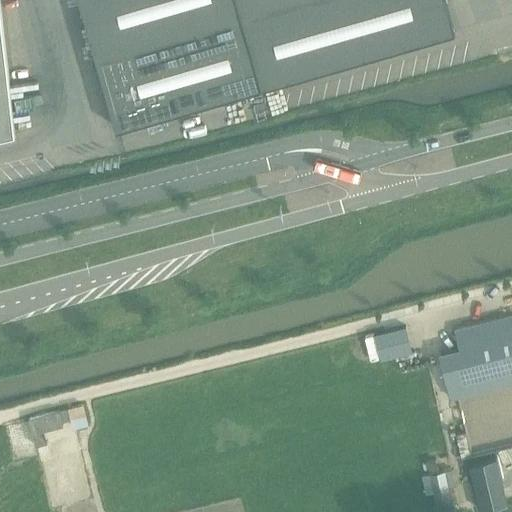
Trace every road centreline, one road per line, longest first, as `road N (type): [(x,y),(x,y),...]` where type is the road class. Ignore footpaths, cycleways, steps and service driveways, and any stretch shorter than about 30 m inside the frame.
road 1 (secondary): [(0,305),(511,163)]
road 2 (secondary): [(511,125),(0,262)]
